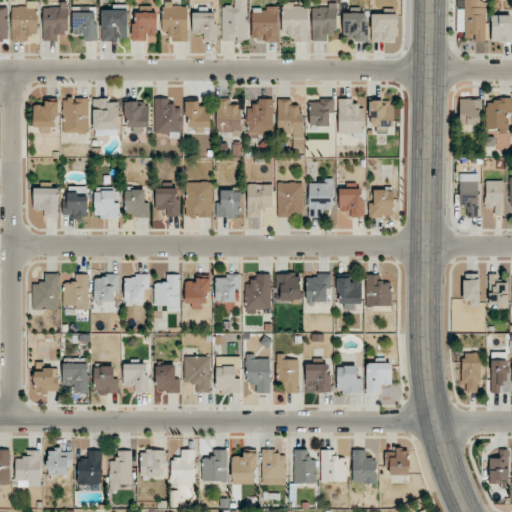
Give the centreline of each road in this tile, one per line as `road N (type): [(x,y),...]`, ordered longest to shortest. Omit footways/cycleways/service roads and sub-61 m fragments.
road 1 (tertiary): [(464,511),(437,422),(427,348),(431,0)]
road 2 (residential): [(511,68),(0,69)]
road 3 (residential): [(0,423),(511,422)]
road 4 (residential): [(13,246),(511,247)]
road 5 (residential): [(12,70),(13,423)]
